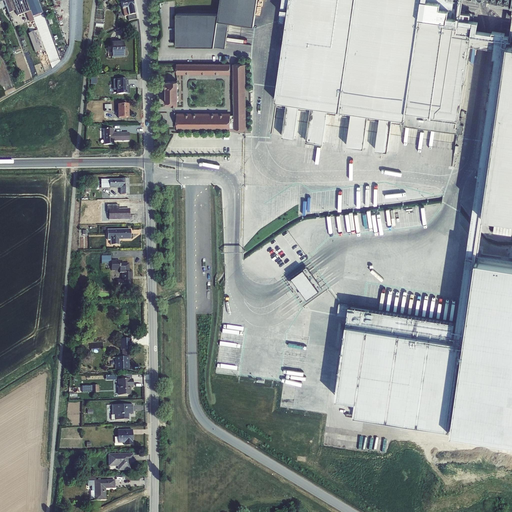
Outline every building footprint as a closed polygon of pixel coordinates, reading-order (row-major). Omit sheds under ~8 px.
[(26,12),(30,11),(25,0),(11,0),(13,2),(16,10),(18,16),(26,12)] [(37,24),(46,20),(45,17),(45,18),(44,15),(43,15),(42,12),(37,0),(25,0),(30,11),(32,16),(38,14),(40,19),(36,21),(37,24)] [(132,0),(128,0),(121,2),(122,9),(127,8),(128,16),(135,14),(132,0)] [(220,0),(219,13),(176,13),(177,46),(225,47),(229,21),(254,25),(257,0),(220,0)] [(289,0),(275,100),(279,100),(278,106),(287,107),(283,135),(295,137),(299,108),(311,109),(307,139),(323,141),(327,112),(336,113),(337,109),(344,109),(343,115),(351,116),(347,145),(363,147),(367,118),(380,119),(376,149),(387,151),(392,121),(401,123),(402,118),(405,118),(404,124),(463,132),(464,125),(461,124),(462,117),(460,117),(470,42),(472,32),(475,12),(457,10),(456,21),(454,21),(456,9),(457,9),(458,0),(289,0)] [(8,13),(16,10),(13,2),(6,5),(8,13)] [(136,19),(135,14),(128,16),(127,8),(122,9),(124,17),(128,16),(129,21),(136,19)] [(31,34),(36,46),(42,43),(37,31),(31,34)] [(123,42),(110,42),(111,58),(124,57),(124,49),(123,42)] [(511,42),(508,42),(485,212),(511,215),(511,42)] [(231,63),(177,63),(177,74),(178,79),(183,79),(183,74),(231,74),(231,63)] [(246,64),(233,64),(234,114),(231,114),(231,112),(177,112),(177,128),(230,128),(230,130),(245,130),(245,128),(247,128),(246,64)] [(117,90),(117,94),(129,94),(129,85),(128,85),(127,79),(113,79),(113,90),(117,90)] [(166,80),(166,105),(172,105),(178,105),(178,80),(166,80)] [(118,104),(118,118),(129,118),(128,104),(118,104)] [(129,141),(129,133),(114,133),(114,129),(103,129),(104,145),(114,145),(114,141),(129,141)] [(129,179),(109,179),(109,188),(120,188),(120,195),(129,195),(129,179)] [(342,192),(343,209),(349,209),(349,207),(361,207),(360,187),(356,187),(356,198),(349,198),(349,192),(342,192)] [(108,210),(109,220),(130,219),(129,209),(115,209),(115,204),(103,204),(103,210),(108,210)] [(420,214),(420,217),(425,217),(424,204),(418,204),(418,211),(416,211),(416,214),(420,214)] [(130,229),(107,230),(107,239),(111,239),(111,245),(119,245),(119,239),(130,239),(130,229)] [(451,426),(511,434),(511,254),(476,250),(464,336),(451,426)] [(120,260),(111,260),(111,271),(119,271),(119,273),(121,273),(122,280),(117,280),(117,290),(125,290),(125,287),(132,287),(132,272),(129,272),(129,263),(120,263),(120,260)] [(288,278),(304,300),(322,287),(306,265),(288,278)] [(349,302),(346,319),(335,396),(355,399),(353,412),(451,426),(464,336),(454,335),(456,317),(349,302)] [(131,338),(120,339),(120,350),(125,349),(128,349),(132,349),(131,338)] [(121,357),(115,357),(116,370),(129,369),(129,357),(128,357),(125,357),(121,357)] [(117,379),(118,395),(131,395),(131,388),(133,388),(133,379),(117,379)] [(115,415),(115,420),(129,420),(129,414),(133,414),(133,404),(112,405),(112,415),(115,415)] [(132,429),(117,430),(117,437),(118,443),(124,443),(124,445),(133,445),(132,429)] [(133,453),(108,454),(109,466),(118,466),(118,470),(130,470),(130,462),(134,462),(133,453)] [(94,499),(94,500),(106,500),(106,488),(115,488),(115,480),(96,480),(94,480),(94,481),(94,499)]
